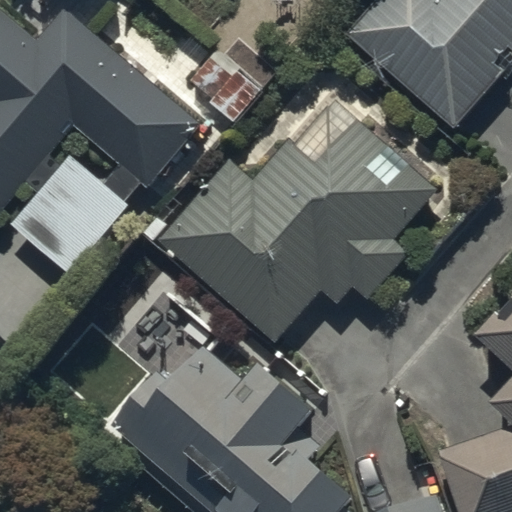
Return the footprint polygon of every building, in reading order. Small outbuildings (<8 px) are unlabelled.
[(511,0),(371,0),(345,32),(458,125),(511,59),(511,0)] [(0,12),(0,226),(31,190),(54,163),(79,133),(125,172),(146,190),(151,194),(206,131),(69,15),(41,48),(0,12)] [(440,184),(362,113),(320,158),(294,134),(256,176),(232,154),(162,230),(282,340),(328,289),(339,300),(359,279),(372,291),(411,249),(395,233),(440,184)] [(43,200),(16,232),(76,282),(135,213),(130,209),(109,192),(75,163),(66,173),(43,200)] [(31,190),(43,200),(66,173),(54,163),(31,190)] [(109,192),(130,209),(146,190),(125,172),(109,192)] [(461,511),(511,511),(511,318),(483,349),(511,375),(511,399),(497,415),(511,428),(511,436),(444,460),(461,511)] [(360,511),(313,471),(327,455),(308,439),(321,424),(266,378),(254,392),(211,355),(179,393),(163,379),(116,434),(206,511),(360,511)]
